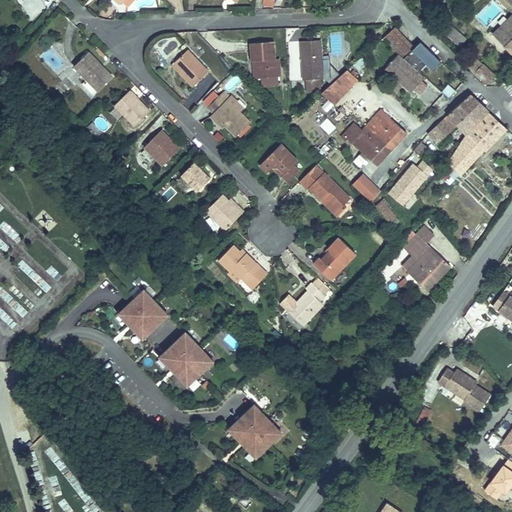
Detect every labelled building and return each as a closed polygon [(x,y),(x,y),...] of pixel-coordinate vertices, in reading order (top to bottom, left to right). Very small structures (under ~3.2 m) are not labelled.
[(41,0),(18,0),(30,20),(48,11),(41,0)] [(114,0),(112,3),(119,9),(122,4),(126,0),(114,0)] [(136,0),(126,0),(122,4),(128,9),(136,0)] [(511,9),(499,24),(511,36),(511,9)] [(450,25),(444,32),(460,47),(467,40),(450,25)] [(402,35),(396,29),(384,41),(390,47),(402,35)] [(407,41),(402,35),(390,47),(396,52),(407,41)] [(416,50),(407,41),(396,52),(402,57),(405,60),(416,50)] [(290,42),(290,58),(300,58),(300,42),(290,42)] [(322,42),(304,43),(306,81),(308,81),(323,80),(324,80),(324,74),(323,58),(322,42)] [(275,43),(250,46),(252,64),(258,63),(261,81),(283,78),(281,60),(277,61),(275,43)] [(114,77),(89,52),(74,66),(87,80),(98,92),(114,77)] [(186,53),(173,66),(194,88),(210,73),(193,55),(190,58),(186,53)] [(405,60),(402,57),(388,72),(413,95),(426,80),(405,60)] [(479,57),(471,66),(491,83),(499,74),(479,57)] [(258,63),(252,64),(254,82),(261,81),(258,63)] [(469,85),(454,74),(446,82),(459,95),(467,88),(469,85)] [(324,96),(334,104),(350,87),(340,77),(324,96)] [(94,97),(98,92),(87,80),(82,84),(94,97)] [(323,80),(308,81),(309,90),(323,89),(323,80)] [(459,95),(446,82),(438,91),(452,103),(459,95)] [(156,116),(130,90),(115,105),(141,131),(156,116)] [(226,93),(210,109),(216,115),(227,127),(238,138),(253,124),(243,113),(250,107),(243,101),(240,104),(233,98),(232,99),(226,93)] [(475,113),(483,103),(476,96),(474,94),(465,103),(475,113)] [(475,113),(466,122),(479,133),(466,149),(448,171),(460,181),(511,129),(483,103),(475,113)] [(475,113),(465,103),(456,112),(466,122),(475,113)] [(375,134),(361,121),(355,127),(358,131),(355,134),(385,161),(394,151),(414,131),(389,108),(372,126),(377,131),(375,134)] [(227,127),(216,115),(212,119),(224,131),(227,127)] [(453,115),(435,132),(452,148),(469,131),(453,115)] [(329,135),(336,127),(325,118),(318,126),(329,135)] [(162,131),(160,133),(172,146),(175,143),(162,131)] [(172,146),(160,133),(146,148),(165,166),(182,149),(175,143),(172,146)] [(420,156),(427,148),(420,142),(413,151),(420,156)] [(284,146),(264,167),(271,174),(275,169),(283,169),(288,175),(285,178),(291,184),(303,173),(297,166),(301,161),(284,146)] [(415,168),(410,163),(385,193),(402,208),(434,171),(421,160),(415,168)] [(195,162),(182,176),(199,193),(212,179),(195,162)] [(357,202),(320,166),(303,183),(311,192),(313,190),(326,203),(329,199),(345,215),(357,202)] [(283,169),(275,169),(285,178),(288,175),(283,169)] [(352,185),(370,203),(381,192),(363,174),(352,185)] [(224,196),(202,217),(222,236),(245,213),(240,207),(238,209),(230,202),(224,196)] [(329,199),(326,203),(342,218),(345,215),(329,199)] [(392,227),(400,220),(382,199),(374,207),(392,227)] [(232,200),(230,202),(238,209),(240,207),(232,200)] [(433,233),(430,236),(436,243),(440,241),(433,233)] [(436,243),(430,236),(411,255),(417,262),(408,270),(430,295),(459,269),(436,243)] [(320,266),(338,283),(363,257),(344,239),(334,250),(337,252),(329,261),(327,259),(320,266)] [(237,248),(222,263),(233,274),(235,272),(244,282),(250,287),(266,272),(250,256),(247,258),(243,254),(237,248)] [(235,272),(233,274),(230,277),(239,286),(244,282),(235,272)] [(266,272),(250,287),(255,293),(271,277),(266,272)] [(312,291),(315,293),(303,306),(295,314),(310,329),(331,307),(327,303),(332,297),(331,296),(336,291),(325,280),(320,285),(318,284),(312,291)] [(125,307),(135,317),(145,308),(149,312),(139,322),(148,332),(174,309),(151,283),(125,307)] [(495,305),(501,309),(511,293),(505,289),(495,305)] [(511,293),(501,309),(511,315),(511,293)] [(295,314),(303,306),(300,303),(292,312),(294,314),(295,314)] [(145,308),(135,317),(139,322),(149,312),(145,308)] [(192,327),(165,351),(177,364),(187,354),(191,358),(181,368),(192,380),(219,356),(205,341),(192,327)] [(233,352),(240,344),(230,335),(223,342),(233,352)] [(187,354),(177,364),(181,368),(191,358),(187,354)] [(441,377),(450,383),(455,376),(461,380),(459,383),(459,389),(468,396),(466,398),(482,409),(494,391),(478,381),(480,379),(460,365),(457,369),(450,364),(441,377)] [(450,383),(459,389),(459,383),(461,380),(455,376),(450,383)] [(289,401),(275,391),(272,395),(286,406),(289,401)] [(259,400),(233,424),(244,437),(254,427),(258,432),(248,441),(260,453),(286,429),(259,400)] [(254,427),(244,437),(248,441),(258,432),(254,427)] [(511,430),(502,445),(511,452),(511,430)] [(487,446),(496,448),(498,438),(489,437),(487,446)] [(405,511),(406,511),(389,500),(381,511),(405,511)]
